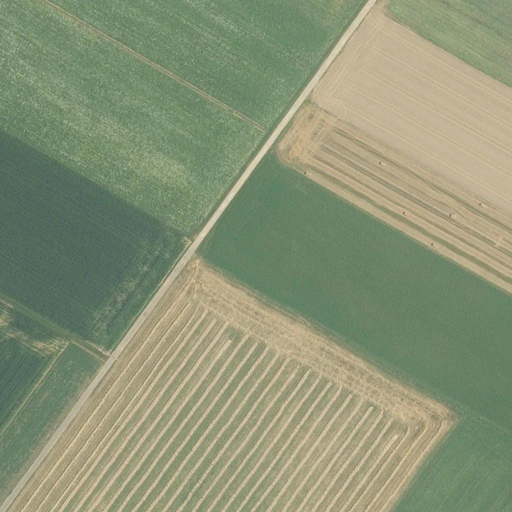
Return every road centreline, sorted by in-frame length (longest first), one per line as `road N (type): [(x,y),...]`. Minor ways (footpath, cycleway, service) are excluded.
road 1 (track): [(2,511),(374,0)]
road 2 (track): [(188,256),(511,439)]
